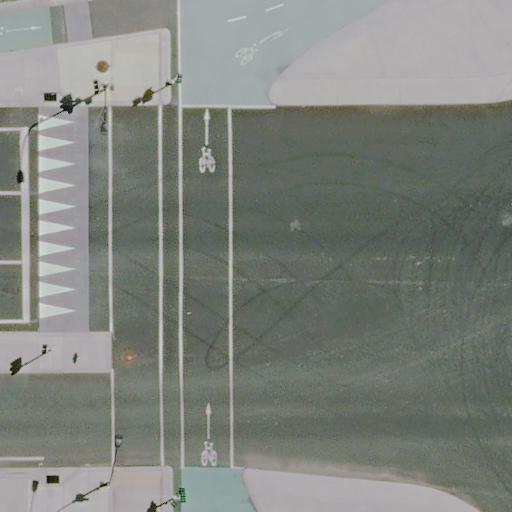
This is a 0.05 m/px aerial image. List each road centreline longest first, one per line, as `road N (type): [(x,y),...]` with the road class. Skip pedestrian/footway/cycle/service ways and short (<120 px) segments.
road 1 (unclassified): [(0,225),(511,218)]
road 2 (unclassified): [(511,411),(0,417)]
